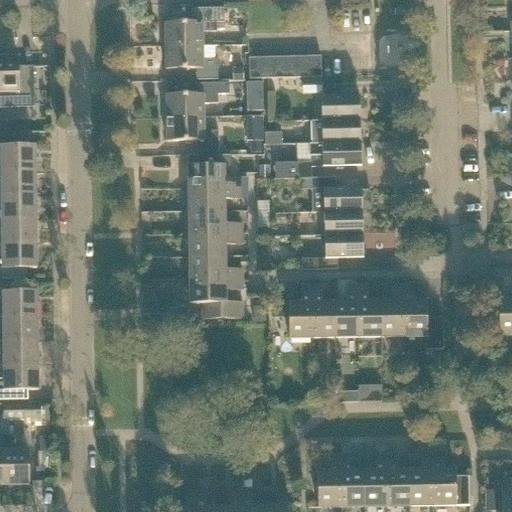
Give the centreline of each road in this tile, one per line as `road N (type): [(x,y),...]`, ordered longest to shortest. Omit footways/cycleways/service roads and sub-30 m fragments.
road 1 (unclassified): [(83,511),(76,0)]
road 2 (residential): [(447,216),(437,0)]
